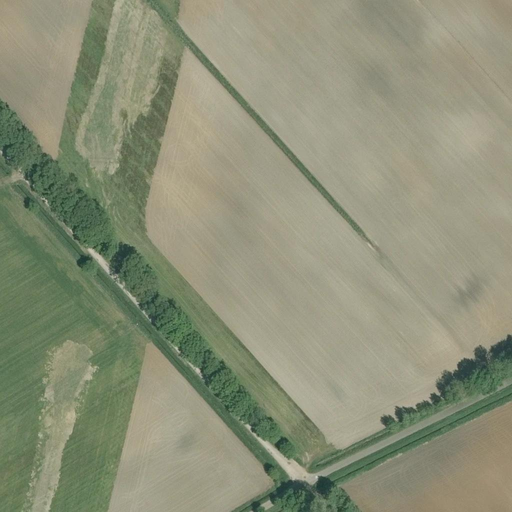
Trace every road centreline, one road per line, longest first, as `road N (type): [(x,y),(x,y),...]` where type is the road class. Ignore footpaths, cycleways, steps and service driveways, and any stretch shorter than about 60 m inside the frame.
road 1 (track): [(303,482),(0,147)]
road 2 (unclassified): [(256,511),(511,379)]
